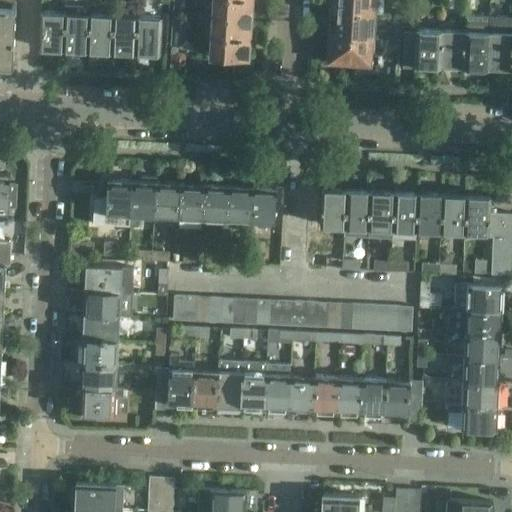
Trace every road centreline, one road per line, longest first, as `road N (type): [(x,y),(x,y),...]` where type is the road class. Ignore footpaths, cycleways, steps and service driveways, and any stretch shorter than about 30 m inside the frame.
road 1 (residential): [(54,112),(36,449)]
road 2 (residential): [(36,449),(286,459)]
road 3 (tertiary): [(301,120),(54,112)]
road 4 (residential): [(286,459),(511,467)]
road 5 (tertiary): [(511,134),(301,120)]
road 6 (residential): [(301,120),(304,0)]
